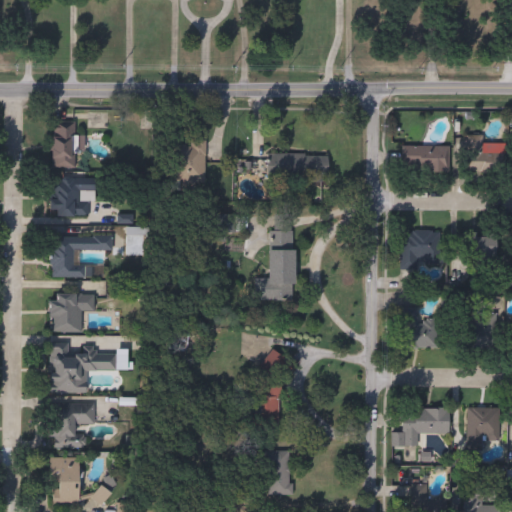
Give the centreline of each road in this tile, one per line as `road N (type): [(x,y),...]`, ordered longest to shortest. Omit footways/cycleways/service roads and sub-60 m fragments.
road 1 (tertiary): [(511,88),(0,91)]
road 2 (tertiary): [(373,511),(376,88)]
road 3 (residential): [(13,91),(8,511)]
road 4 (residential): [(511,379),(373,379)]
road 5 (residential): [(511,205),(375,202)]
